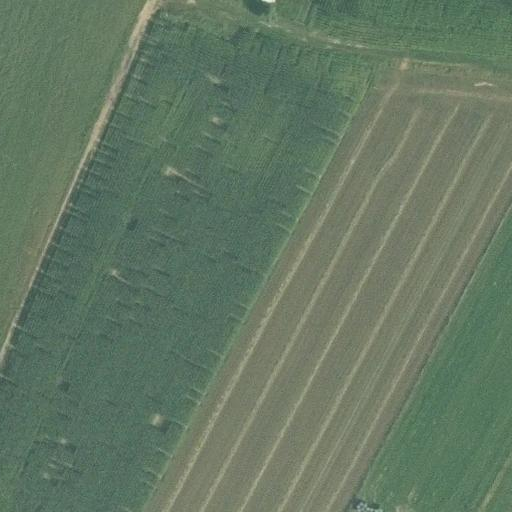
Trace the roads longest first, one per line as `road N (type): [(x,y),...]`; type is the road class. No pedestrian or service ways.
road 1 (track): [(0,349),(156,0)]
road 2 (track): [(182,0),(353,53),(511,72)]
